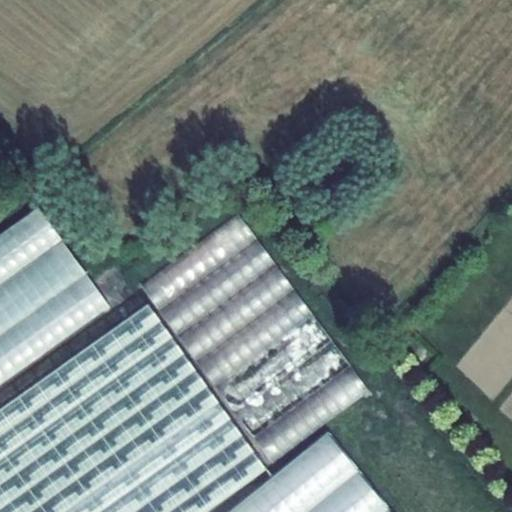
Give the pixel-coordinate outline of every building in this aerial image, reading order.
[(133,313),(0,408),(0,458),(156,344),(133,313)] [(173,356),(0,480),(0,511),(21,511),(197,387),(173,356)] [(201,408),(53,511),(117,511),(221,436),(201,408)] [(397,511),(328,428),(223,511),(397,511)] [(232,447),(142,511),(205,511),(256,474),(232,447)]
